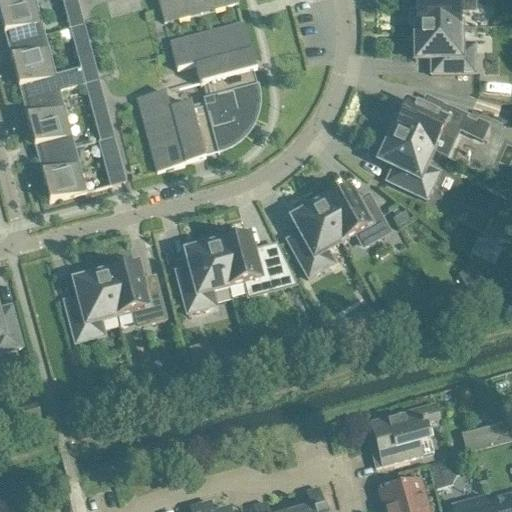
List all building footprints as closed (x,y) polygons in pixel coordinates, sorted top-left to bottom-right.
[(31,0),(0,0),(0,6),(1,11),(0,11),(0,20),(4,35),(8,34),(11,46),(42,38),(31,0)] [(75,0),(61,0),(70,31),(83,27),(75,0)] [(157,0),(164,25),(238,5),(236,0),(157,0)] [(413,28),(413,31),(458,31),(458,10),(468,10),(473,5),(472,0),(412,0),(413,14),(409,14),(409,28),(413,28)] [(210,100),(204,102),(247,128),(250,124),(253,115),(254,105),(253,96),(252,91),(257,90),(257,88),(253,89),(249,75),(253,75),(248,54),(251,53),(244,26),(170,45),(177,73),(195,68),(200,89),(207,87),(210,100)] [(83,28),(70,31),(80,70),(85,87),(98,84),(83,28)] [(458,31),(413,31),(414,64),(429,64),(429,78),(473,78),(473,47),(468,43),(458,43),(458,31)] [(52,77),(43,37),(42,38),(11,46),(9,47),(9,48),(12,47),(16,58),(11,60),(17,83),(20,82),(26,103),(85,87),(80,70),(52,77)] [(98,84),(85,87),(100,144),(113,141),(98,84)] [(247,128),(204,102),(205,109),(192,113),(190,107),(170,112),(165,94),(137,101),(157,175),(185,168),(184,165),(204,159),(203,156),(217,152),(218,156),(219,155),(218,150),(222,149),(231,145),(239,139),(245,132),(247,128)] [(28,125),(33,144),(68,135),(57,95),(26,103),(31,124),(28,125)] [(396,133),(395,137),(449,161),(462,132),(475,138),(462,167),(511,189),(511,125),(487,114),(482,124),(478,123),(477,125),(467,121),(468,118),(428,101),(423,113),(408,107),(402,121),(399,120),(393,132),(396,133)] [(397,160),(392,171),(386,184),(426,203),(436,182),(435,182),(437,179),(435,174),(426,170),(433,154),(395,137),(392,135),(383,154),(397,160)] [(73,150),(39,159),(39,161),(41,160),(46,181),(43,182),(49,205),(84,195),(72,152),(73,152),(73,150)] [(322,205),(320,206),(323,212),(342,245),(342,246),(356,238),(361,246),(367,248),(370,246),(370,247),(390,235),(368,197),(345,210),(338,196),(335,198),(332,194),(320,201),(322,205)] [(342,245),(323,212),(315,217),(313,214),(303,219),(304,222),(295,227),(298,234),(284,241),(302,279),(317,273),(322,266),(319,255),(342,245)] [(219,246),(217,247),(220,257),(228,291),(244,287),(247,296),(252,299),(255,298),(255,299),(295,288),(276,247),(240,257),(237,242),(233,243),(232,238),(218,242),(219,246)] [(228,291),(220,257),(206,260),(205,256),(194,259),(195,263),(180,267),(182,275),(170,278),(183,322),(196,319),(203,312),(200,301),(229,293),(228,291)] [(108,276),(105,277),(117,320),(133,316),(135,326),(140,328),(144,327),(144,328),(166,322),(155,279),(129,286),(125,271),(122,272),(120,268),(107,272),(108,276)] [(89,297),(78,300),(64,303),(75,346),(97,340),(100,339),(103,334),(100,324),(117,320),(105,277),(85,282),(89,297)] [(0,355),(22,350),(11,308),(0,311),(0,355)] [(434,409),(370,426),(378,455),(372,457),(376,470),(421,458),(418,446),(428,443),(423,424),(437,420),(434,409)] [(511,435),(506,425),(462,437),(467,456),(511,444),(511,435)] [(462,478),(457,462),(429,470),(435,493),(452,488),(451,487),(456,480),(462,478)] [(383,511),(427,511),(419,483),(379,495),(383,511)] [(310,510),(302,511),(324,511),(319,491),(306,495),(310,510)] [(511,511),(511,497),(486,505),(459,511),(511,511)]
